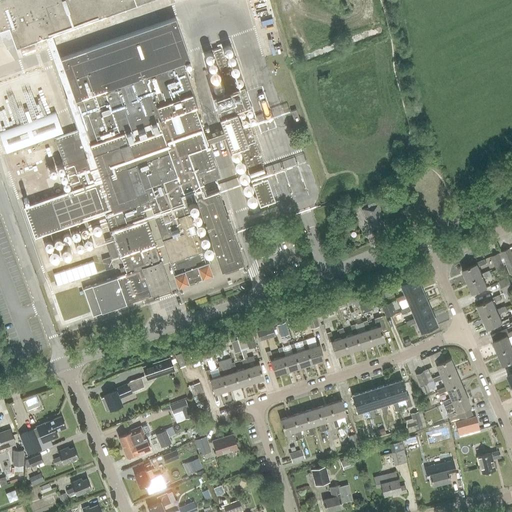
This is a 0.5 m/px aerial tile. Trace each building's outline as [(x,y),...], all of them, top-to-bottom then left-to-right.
[(0,0),(0,30),(8,27),(16,47),(46,37),(54,61),(0,80),(0,147),(12,182),(63,164),(72,189),(23,207),(34,237),(104,213),(112,238),(104,241),(110,257),(102,259),(105,270),(113,267),(111,260),(121,256),(124,267),(120,269),(122,276),(117,277),(126,304),(170,289),(142,209),(150,206),(174,274),(173,274),(178,286),(188,282),(201,277),(201,278),(212,274),(207,262),(206,262),(184,201),(194,198),(221,271),(242,263),(242,264),(243,263),(217,189),(203,193),(200,183),(219,177),(195,107),(197,106),(182,62),(190,59),(175,18),(60,59),(51,35),(148,0),(0,0)] [(267,179),(258,155),(260,154),(250,126),(241,129),(235,109),(249,104),(242,84),(234,87),(221,47),(212,50),(225,90),(211,95),(224,132),(207,138),(208,143),(226,137),(230,150),(239,147),(259,206),(275,201),(267,179)] [(295,123),(300,121),(296,109),(290,111),(295,123)] [(382,214),(378,205),(383,203),(380,195),(365,201),(368,208),(362,210),(370,231),(375,229),(383,226),(379,215),(382,214)] [(87,225),(67,239),(71,244),(91,230),(87,225)] [(49,256),(66,256),(66,246),(63,246),(63,239),(50,239),(49,256)] [(260,257),(275,252),(272,242),(257,247),(260,257)] [(510,274),(511,272),(511,254),(509,248),(501,252),(510,274)] [(496,269),(504,266),(498,253),(491,256),(496,269)] [(481,276),(481,274),(478,266),(486,263),(484,259),(475,262),(476,264),(462,270),(467,282),(481,276)] [(481,276),(467,282),(472,294),(486,287),(482,278),(491,274),(489,270),(481,274),(481,276)] [(498,282),(501,288),(511,284),(508,277),(498,282)] [(406,296),(420,290),(415,279),(401,285),(401,283),(392,286),(394,290),(402,287),(405,294),(406,296)] [(385,282),(375,286),(378,294),(388,290),(385,282)] [(511,303),(511,286),(511,284),(501,288),(505,297),(508,296),(511,304),(511,303)] [(411,308),(425,302),(420,290),(406,296),(405,294),(397,298),(399,302),(407,298),(410,306),(411,308)] [(496,311),(496,310),(493,302),(501,298),(499,294),(490,298),(491,300),(477,306),(482,317),(496,311)] [(369,300),(361,303),(365,312),(373,309),(369,300)] [(381,306),(385,317),(395,313),(391,302),(381,306)] [(416,320),(430,314),(425,302),(411,308),(410,306),(402,309),(404,314),(412,310),(415,318),(416,320)] [(496,311),(482,317),(487,329),(501,323),(498,314),(506,310),(504,306),(496,310),(496,311)] [(314,311),(297,316),(298,321),(300,324),(309,322),(311,328),(319,326),(314,311)] [(416,320),(415,318),(407,321),(409,325),(417,322),(421,332),(435,326),(430,314),(416,320)] [(298,321),(297,316),(296,315),(286,318),(288,324),(298,321)] [(373,319),(376,327),(369,329),(367,321),(362,323),(365,331),(367,330),(372,345),(384,341),(381,331),(386,330),(381,316),(373,319)] [(277,325),(280,336),(285,335),(286,338),(289,337),(285,323),(277,325)] [(367,330),(365,331),(357,333),(355,325),(350,326),(353,335),(355,334),(360,348),(372,345),(367,330)] [(256,331),(259,341),(275,336),(272,326),(256,331)] [(338,330),(341,338),(343,337),(348,352),(360,348),(355,334),(353,335),(345,337),(343,329),(338,330)] [(492,342),(497,354),(511,348),(511,346),(508,338),(511,336),(511,331),(505,334),(506,336),(492,342)] [(256,345),(252,332),(244,335),(248,348),(256,345)] [(343,337),(341,338),(333,341),(330,332),(326,334),(329,343),(331,342),(335,356),(348,352),(343,337)] [(306,348),(311,363),(323,359),(319,345),(308,348),(306,340),(302,341),(304,349),(306,348)] [(289,345),(292,353),(294,353),(298,367),(311,363),(306,348),(304,349),(296,352),(294,344),(289,345)] [(511,348),(497,354),(502,366),(511,361),(511,344),(511,346),(511,348)] [(294,353),(292,353),(284,356),(282,347),(277,349),(280,357),(282,356),(287,371),(298,367),(294,353)] [(200,357),(211,353),(209,348),(198,351),(200,357)] [(200,364),(195,350),(188,352),(193,366),(200,364)] [(444,350),(433,354),(436,362),(447,358),(444,350)] [(274,375),(287,371),(282,356),(280,357),(272,359),(269,351),(265,352),(268,362),(270,361),(274,375)] [(179,367),(185,365),(181,353),(176,355),(179,367)] [(188,354),(183,355),(186,365),(191,363),(188,354)] [(144,367),(149,381),(174,372),(169,359),(144,367)] [(241,360),(244,369),(246,368),(251,382),(263,378),(259,364),(256,365),(255,360),(247,363),(246,359),(241,360)] [(441,377),(455,371),(450,359),(436,365),(440,375),(432,379),(433,383),(442,380),(441,377)] [(246,368),(244,369),(236,371),(233,363),(229,364),(231,372),(234,372),(239,386),(251,382),(246,368)] [(234,372),(231,372),(224,375),(221,366),(217,368),(219,376),(222,375),(227,390),(239,386),(234,372)] [(415,374),(420,386),(428,383),(428,381),(432,380),(427,368),(423,370),(423,371),(415,374)] [(222,375),(219,376),(212,378),(209,370),(205,371),(208,380),(210,380),(214,394),(227,390),(222,375)] [(446,389),(460,383),(455,371),(441,377),(442,380),(445,387),(436,391),(438,395),(447,391),(446,389)] [(199,382),(187,387),(191,397),(203,392),(199,382)] [(393,400),(396,399),(404,397),(407,406),(411,404),(408,395),(405,396),(401,382),(389,385),(393,400)] [(122,405),(119,398),(132,393),(128,383),(114,389),(114,391),(104,395),(110,410),(122,405)] [(428,383),(420,386),(423,395),(430,393),(426,384),(428,383)] [(451,400),(465,394),(460,383),(446,389),(447,391),(450,399),(441,402),(443,406),(451,403),(451,400)] [(389,385),(377,389),(381,404),(384,403),(392,401),(394,409),(399,408),(396,399),(393,400),(389,385)] [(369,408),(372,407),(380,404),(382,413),(387,412),(384,403),(381,404),(377,389),(365,393),(369,408)] [(375,415),(372,407),(369,408),(365,393),(352,397),(357,412),(368,408),(370,417),(375,415)] [(470,406),(465,394),(451,400),(451,403),(443,406),(450,421),(471,415),(468,407),(470,406)] [(24,402),(27,409),(38,405),(35,397),(24,402)] [(185,399),(169,405),(173,414),(182,410),(185,419),(192,416),(185,399)] [(340,400),(329,404),(333,419),(336,418),(338,426),(346,424),(350,423),(347,414),(345,415),(340,400)] [(423,403),(425,410),(431,408),(429,401),(423,403)] [(333,419),(329,404),(316,408),(321,422),(323,422),(331,419),(334,428),(338,426),(336,418),(333,419)] [(316,408),(304,412),(309,426),(311,425),(319,423),(322,432),(326,430),(323,422),(321,422),(316,408)] [(407,424),(408,429),(409,432),(423,428),(418,411),(411,413),(413,422),(407,424)] [(297,430),(299,429),(307,427),(310,436),(314,434),(311,425),(309,426),(304,412),(292,415),(297,430)] [(302,438),(299,429),(297,430),(292,415),(280,419),(285,434),(295,430),(298,439),(302,438)] [(36,426),(39,433),(43,442),(58,436),(56,431),(59,429),(60,430),(64,428),(64,427),(65,427),(61,416),(36,426)] [(467,433),(478,430),(475,416),(456,422),(458,429),(465,427),(467,433)] [(402,425),(394,427),(396,434),(404,431),(402,425)] [(118,437),(123,447),(145,437),(140,426),(129,430),(130,432),(118,437)] [(0,448),(15,444),(10,429),(0,432),(0,448)] [(33,429),(19,435),(27,454),(41,448),(33,429)] [(166,430),(156,434),(162,447),(172,443),(166,430)] [(217,455),(237,449),(233,434),(212,441),(217,455)] [(352,448),(359,445),(355,434),(348,436),(351,444),(342,446),(344,451),(352,448)] [(194,439),(199,455),(211,451),(206,436),(194,439)] [(145,437),(123,447),(126,456),(138,452),(139,454),(150,450),(145,437)] [(401,440),(389,443),(394,464),(406,461),(401,440)] [(62,464),(78,458),(74,447),(69,449),(69,447),(58,452),(60,457),(53,460),(55,465),(62,462),(62,464)] [(301,449),(289,453),(292,462),(304,458),(301,449)] [(13,450),(13,465),(24,465),(24,450),(13,450)] [(166,464),(179,458),(176,450),(163,455),(166,464)] [(492,459),(500,457),(499,451),(477,456),(482,473),(494,470),(492,459)] [(39,454),(27,459),(31,467),(43,462),(39,454)] [(343,470),(354,466),(351,457),(340,461),(343,470)] [(188,462),(192,472),(199,469),(195,459),(188,462)] [(449,481),(447,473),(455,471),(453,460),(425,467),(426,474),(429,474),(432,486),(449,481)] [(310,469),(315,485),(329,481),(325,465),(310,469)] [(144,470),(134,475),(140,487),(145,485),(148,493),(166,486),(160,474),(154,477),(151,470),(145,472),(144,470)] [(399,486),(397,479),(396,471),(373,477),(376,487),(381,486),(384,495),(391,493),(392,496),(406,492),(404,485),(399,486)] [(76,495),(91,489),(87,478),(82,480),(82,479),(70,483),(73,488),(66,491),(68,496),(75,493),(76,495)] [(48,483),(39,487),(42,493),(51,489),(48,483)] [(342,508),(341,503),(351,500),(348,485),(339,487),(339,485),(330,487),(333,497),(323,499),(326,511),(342,508)] [(19,488),(9,491),(12,501),(22,498),(19,488)] [(59,496),(63,505),(69,502),(65,493),(59,496)] [(148,507),(149,511),(164,511),(162,506),(171,503),(167,493),(157,497),(159,502),(148,507)] [(239,500),(223,505),(225,511),(239,511),(243,511),(239,500)] [(194,501),(179,507),(180,511),(195,511),(198,511),(194,501)]
